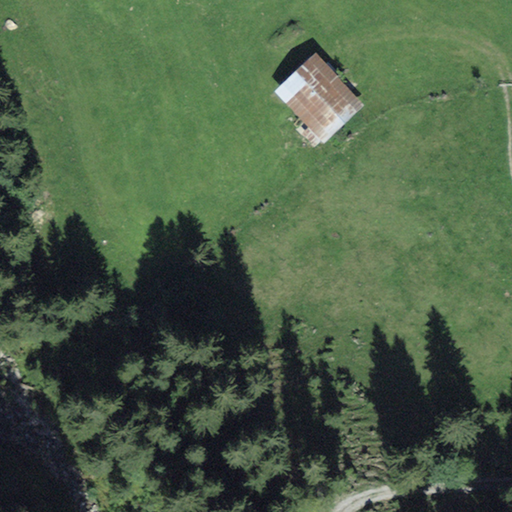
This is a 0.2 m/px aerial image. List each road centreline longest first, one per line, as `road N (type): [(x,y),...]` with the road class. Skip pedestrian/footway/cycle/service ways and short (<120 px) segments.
road 1 (track): [(511,97),(502,62),(464,30),(380,32),(345,50)]
road 2 (track): [(344,511),(373,494),(511,484)]
